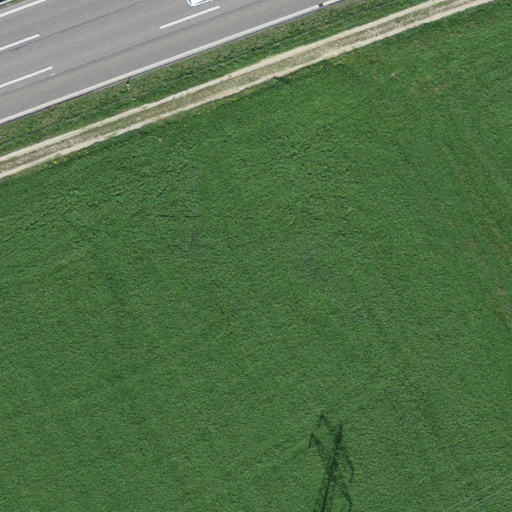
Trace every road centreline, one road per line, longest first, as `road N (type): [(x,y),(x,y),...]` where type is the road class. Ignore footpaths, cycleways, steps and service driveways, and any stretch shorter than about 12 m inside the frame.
road 1 (track): [(0,167),(461,0)]
road 2 (motorway): [(0,66),(180,0)]
